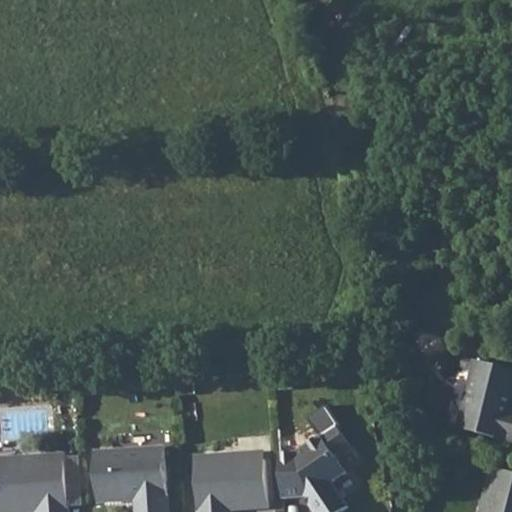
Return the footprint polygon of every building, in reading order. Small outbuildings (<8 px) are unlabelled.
[(511,369),(476,361),(459,429),(511,441),(511,369)] [(295,450),(270,452),(274,499),(305,497),(314,511),(339,511),(347,507),(330,483),(344,473),(335,460),(354,447),(325,404),(304,418),(316,436),(295,450)] [(169,511),(165,448),(95,453),(98,503),(136,500),(136,511),(169,511)] [(270,452),(237,454),(237,463),(271,460),(270,452)] [(237,454),(195,457),(199,511),(231,511),(231,510),(274,507),(274,499),(271,460),(237,463),(237,454)] [(29,465),(0,467),(0,511),(69,511),(65,455),(28,458),(29,465)] [(28,458),(0,459),(0,467),(29,465),(28,458)] [(511,511),(511,472),(492,468),(483,503),(491,505),(489,511),(511,511)] [(489,511),(491,505),(483,503),(481,511),(489,511)]
